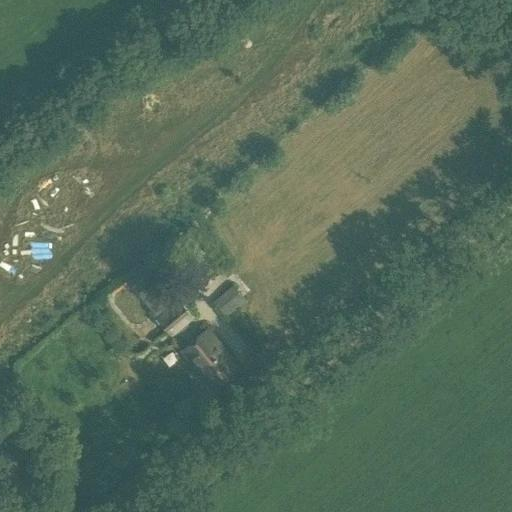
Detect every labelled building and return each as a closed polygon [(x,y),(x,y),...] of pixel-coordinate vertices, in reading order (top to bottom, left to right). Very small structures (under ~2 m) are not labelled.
[(147,260),(126,278),(136,291),(157,272),(147,260)] [(227,317),(246,300),(233,284),(213,300),(227,317)] [(179,297),(156,316),(172,336),(196,316),(179,297)] [(84,320),(95,311),(89,303),(78,313),(84,320)] [(212,387),(238,365),(208,330),(182,351),(212,387)]
